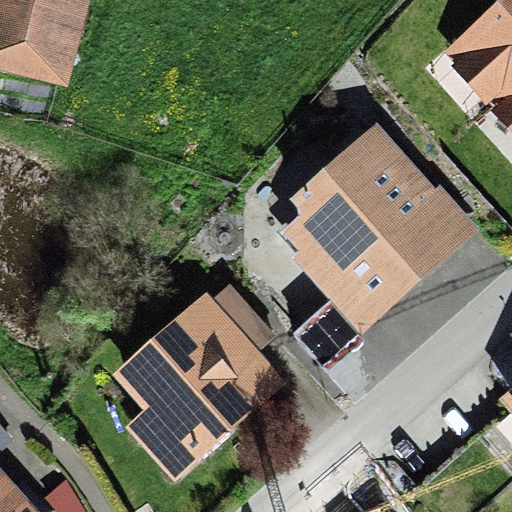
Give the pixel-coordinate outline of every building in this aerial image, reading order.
[(79,0),(0,0),(0,59),(60,74),(79,0)] [(511,0),(460,49),(467,56),(457,65),(487,98),(495,91),(505,102),(496,111),(511,128),(511,0)] [(316,357),(463,221),(442,198),(434,205),(372,137),(298,205),(304,211),(283,230),(306,255),(300,260),(335,297),(295,334),(316,357)] [(160,411),(139,430),(178,472),(260,397),(227,361),(246,344),(209,305),(129,378),(160,411)] [(0,511),(29,511),(14,496),(0,480),(0,511)]
